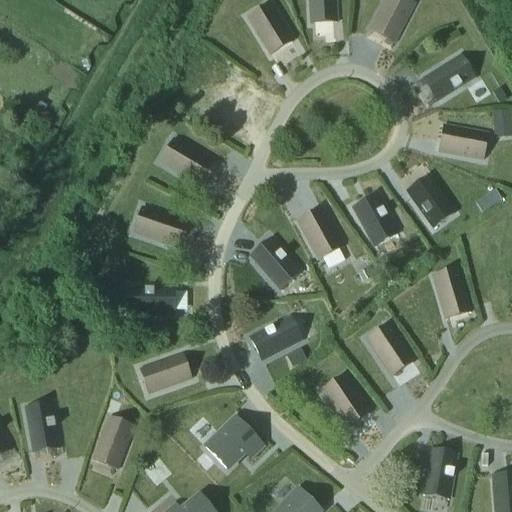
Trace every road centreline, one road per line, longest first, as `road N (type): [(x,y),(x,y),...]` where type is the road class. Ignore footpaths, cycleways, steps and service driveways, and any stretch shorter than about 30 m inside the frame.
road 1 (unclassified): [(356,489),(250,396),(228,360),(215,284),(233,216),(254,181)]
road 2 (unclassified): [(379,82),(397,99),(402,125),(374,168),(254,181)]
road 3 (unclassified): [(254,181),(304,92),(351,70),(379,82)]
